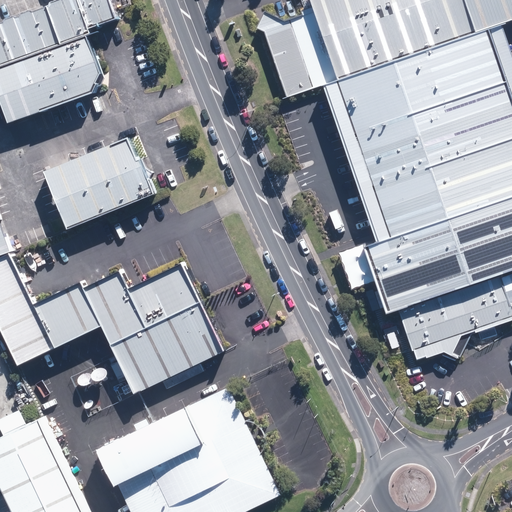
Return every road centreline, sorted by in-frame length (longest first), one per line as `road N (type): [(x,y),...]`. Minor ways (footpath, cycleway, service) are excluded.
road 1 (secondary): [(181,0),(259,195),(335,348)]
road 2 (secondary): [(379,471),(335,348)]
road 3 (secondary): [(335,348),(412,449)]
